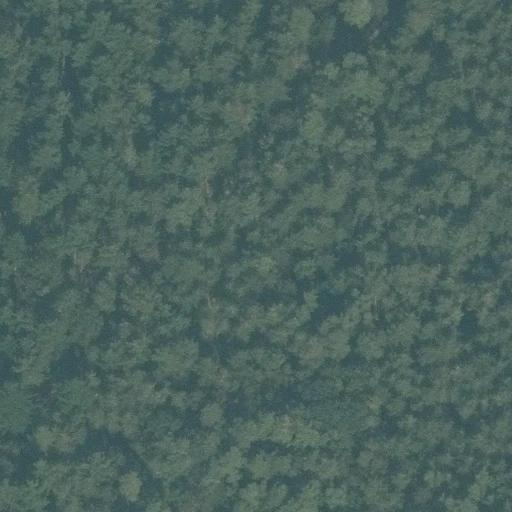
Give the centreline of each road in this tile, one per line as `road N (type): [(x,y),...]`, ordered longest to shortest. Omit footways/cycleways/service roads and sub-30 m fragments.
road 1 (track): [(319,87),(0,455)]
road 2 (track): [(410,0),(319,87)]
